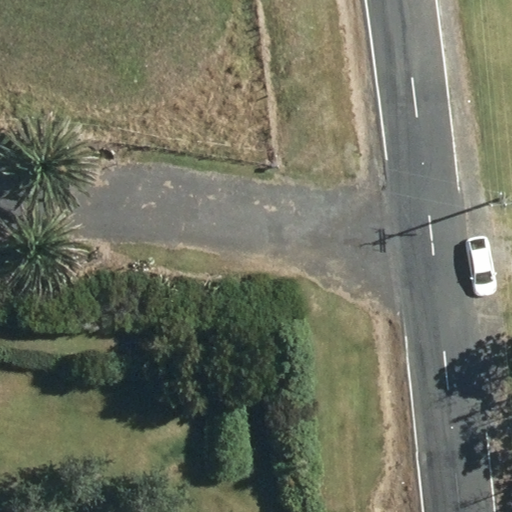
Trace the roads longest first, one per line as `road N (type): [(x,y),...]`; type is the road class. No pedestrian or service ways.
road 1 (unclassified): [(431,238),(0,209)]
road 2 (unclassified): [(461,511),(431,238)]
road 3 (unclassified): [(431,238),(399,0)]
